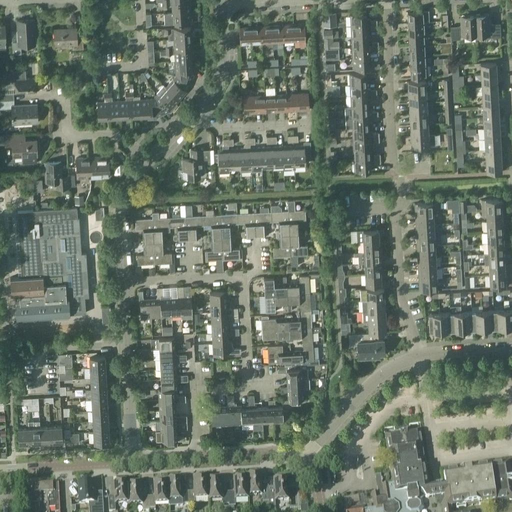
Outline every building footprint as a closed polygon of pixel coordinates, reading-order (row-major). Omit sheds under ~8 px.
[(172,12),(190,11),(190,1),(171,2),(172,12)] [(190,11),(172,12),(172,19),(165,19),(165,24),(191,23),(190,11)] [(424,22),(429,22),(429,11),(407,12),(408,23),(424,22)] [(351,26),(367,25),(367,14),(350,15),(351,26)] [(474,15),(476,35),(491,34),(491,38),(501,37),(500,25),(491,25),(489,23),(488,14),(474,15)] [(323,15),(324,27),(331,27),(331,15),(323,15)] [(461,36),(476,35),(474,15),(460,16),(461,26),(451,27),(451,39),(462,39),(461,36)] [(12,55),(23,54),(22,45),(36,45),(35,19),(17,20),(18,42),(11,42),(12,55)] [(409,34),(425,33),(424,22),(408,23),(409,34)] [(294,25),(294,42),(306,41),(305,24),(294,25)] [(273,43),(284,42),(283,25),(272,26),(273,43)] [(284,42),(294,42),(294,25),(283,25),(284,42)] [(351,37),(368,36),(367,25),(351,26),(351,37)] [(262,44),(273,43),(272,26),(261,27),(262,44)] [(173,39),(192,38),(192,27),(165,29),(166,33),(173,32),(173,39)] [(240,45),(251,44),(250,27),(239,28),(240,45)] [(251,44),(262,44),(261,27),(250,27),(251,44)] [(83,37),(77,37),(76,28),(54,29),(55,45),(72,44),(72,49),(84,49),(83,37)] [(409,45),(425,44),(425,33),(409,34),(409,45)] [(352,48),(368,47),(368,36),(351,37),(352,48)] [(174,50),(193,49),(192,38),(173,39),(174,46),(174,50)] [(410,55),(426,54),(425,44),(409,45),(410,55)] [(169,56),(169,46),(159,47),(159,50),(147,51),(148,62),(153,62),(153,57),(169,56)] [(352,58),(369,58),(368,47),(352,48),(352,58)] [(175,61),(193,60),(193,49),(174,50),(174,54),(175,61)] [(410,66),(427,65),(426,54),(410,55),(410,66)] [(353,70),(372,69),(374,68),(374,64),(374,62),(369,63),(369,58),(352,58),(353,70)] [(175,76),(181,78),(191,80),(194,73),(193,60),(175,61),(175,76)] [(481,74),(496,73),(496,62),(480,63),(481,74)] [(427,65),(410,66),(411,77),(427,76),(427,65)] [(15,83),(15,94),(36,93),(36,79),(27,79),(26,71),(3,72),(4,83),(15,83)] [(143,80),(141,71),(131,73),(133,83),(143,80)] [(113,73),(104,74),(105,87),(114,87),(113,73)] [(344,73),(325,74),(325,89),(345,89),(344,73)] [(366,84),(366,80),(371,79),(371,77),(370,73),(349,74),(350,85),(366,84)] [(481,85),(497,84),(496,73),(481,74),(481,85)] [(177,82),(181,78),(175,76),(166,87),(180,99),(187,91),(177,82)] [(408,93),(426,92),(425,80),(408,81),(408,93)] [(367,95),(370,95),(371,95),(371,90),(369,88),(367,89),(366,84),(350,85),(350,96),(367,95)] [(482,96),(497,95),(497,84),(481,85),(482,96)] [(166,87),(165,86),(163,85),(156,93),(159,96),(156,99),(162,113),(168,110),(170,111),(180,99),(166,87)] [(409,103),(426,102),(426,92),(408,93),(409,103)] [(288,111),(299,110),(298,94),(287,95),(288,111)] [(298,94),(299,110),(310,110),(309,94),(298,94)] [(277,111),(288,111),(287,95),(276,96),(277,111)] [(351,107),(367,106),(367,95),(350,96),(351,107)] [(482,107),(498,106),(497,95),(482,96),(482,107)] [(256,112),(267,112),(266,96),(255,97),(256,112)] [(267,112),(277,111),(276,96),(266,96),(267,112)] [(244,113),(256,112),(255,97),(243,97),(244,113)] [(131,119),(142,118),(141,99),(134,100),(130,100),(131,119)] [(142,118),(153,118),(156,117),(157,116),(162,113),(156,99),(141,99),(142,118)] [(120,119),(131,119),(130,100),(126,101),(119,101),(120,119)] [(16,101),(0,101),(0,108),(12,108),(13,124),(38,122),(37,104),(16,105),(16,101)] [(98,120),(109,120),(108,101),(97,102),(98,120)] [(109,120),(120,119),(119,101),(108,101),(109,120)] [(410,114),(427,113),(426,102),(409,103),(410,114)] [(346,118),(368,116),(367,106),(351,107),(345,107),(346,118)] [(483,117),(499,117),(498,106),(482,107),(483,117)] [(410,125),(428,124),(427,113),(410,114),(410,125)] [(369,127),(369,126),(368,123),(372,123),(373,121),(372,116),(368,116),(346,118),(347,128),(352,128),(369,127)] [(484,128),(499,127),(499,117),(483,117),(484,128)] [(411,136),(428,134),(428,124),(410,125),(411,136)] [(353,139),(369,138),(369,127),(352,128),(353,139)] [(484,139),(500,138),(499,127),(484,128),(484,139)] [(428,134),(411,136),(411,147),(434,145),(434,134),(428,134)] [(21,135),(5,136),(6,142),(12,141),(13,156),(22,155),(22,163),(36,162),(36,157),(38,157),(37,140),(22,141),(21,135)] [(369,144),(372,144),(374,143),(373,138),(369,138),(353,139),(353,150),(370,149),(369,144)] [(485,150),(500,149),(500,138),(484,139),(485,150)] [(293,146),(295,164),(306,163),(305,157),(311,157),(310,142),(303,142),(303,145),(293,146)] [(273,165),(284,164),(282,146),(272,147),(273,165)] [(284,164),(295,164),(293,146),(282,146),(284,164)] [(252,166),(262,166),(261,147),(251,148),(252,166)] [(262,166),(273,165),(272,147),(261,147),(262,166)] [(200,177),(199,170),(204,169),(204,164),(214,163),(214,148),(190,150),(191,159),(183,159),(184,171),(187,170),(188,178),(200,177)] [(241,167),(252,166),(251,148),(239,149),(241,167)] [(219,168),(230,168),(229,149),(218,150),(218,154),(219,164),(219,168)] [(230,168),(241,167),(239,149),(229,149),(230,168)] [(354,160),(370,160),(370,149),(353,150),(354,160)] [(485,161),(501,160),(500,149),(485,150),(485,161)] [(90,157),(90,172),(102,171),(102,176),(110,176),(109,156),(90,157)] [(85,172),(90,172),(90,157),(76,158),(78,178),(85,178),(85,172)] [(370,160),(354,160),(355,172),(371,171),(370,160)] [(501,160),(485,161),(486,172),(502,171),(501,160)] [(61,176),(61,170),(62,170),(61,161),(46,162),(47,170),(46,170),(47,182),(57,181),(58,188),(64,188),(69,187),(68,175),(61,176)] [(482,211),(504,210),(503,198),(481,200),(482,211)] [(290,233),(299,233),(299,220),(306,220),(306,210),(295,210),(294,200),(288,200),(290,233)] [(454,212),(459,212),(459,201),(448,201),(448,208),(453,208),(453,212),(454,212)] [(436,202),(425,203),(415,203),(415,214),(433,214),(433,210),(437,210),(436,202)] [(278,205),(271,205),(272,222),(279,221),(279,230),(277,231),(276,232),(276,237),(277,238),(279,238),(279,234),(290,233),(289,211),(282,211),(282,208),(278,205)] [(260,212),(254,212),(256,235),(269,234),(270,233),(269,230),(269,229),(265,230),(265,222),(272,222),(271,211),(268,212),(268,207),(260,207),(260,212)] [(15,213),(19,279),(8,279),(8,281),(8,280),(9,295),(9,296),(12,296),(14,318),(85,313),(83,286),(88,286),(85,253),(81,253),(81,243),(79,218),(77,218),(76,209),(15,213)] [(486,221),(504,220),(504,210),(482,211),(482,217),(486,217),(486,221)] [(170,217),(166,217),(159,218),(158,212),(152,212),(153,218),(154,242),(164,241),(164,244),(167,244),(167,243),(167,238),(166,237),(164,237),(163,228),(170,227),(170,217)] [(243,236),(256,235),(254,212),(237,213),(238,224),(245,223),(245,231),(243,231),(242,232),(242,235),(243,236)] [(231,224),(238,224),(237,213),(220,214),(222,237),(231,236),(231,241),(234,240),(235,239),(235,234),(234,233),(231,233),(231,224)] [(212,237),(222,237),(220,214),(203,215),(204,226),(211,225),(212,234),(209,234),(208,236),(208,241),(209,242),(212,242),(212,237)] [(416,225),(434,224),(433,214),(415,214),(416,225)] [(197,226),(204,226),(203,215),(187,216),(188,240),(200,239),(202,237),(202,235),(201,234),(198,234),(197,226)] [(175,240),(188,240),(187,216),(170,217),(170,227),(177,227),(177,235),(175,235),(174,236),(174,239),(175,240)] [(144,242),(154,242),(153,218),(136,219),(136,229),(144,229),(144,242)] [(487,232),(505,231),(504,220),(486,221),(487,232)] [(416,236),(434,235),(434,224),(416,225),(416,236)] [(363,242),(381,241),(381,230),(357,231),(358,242),(363,242)] [(488,243),(505,242),(505,231),(487,232),(488,243)] [(274,257),(291,256),(290,233),(279,234),(279,238),(280,247),(273,248),(274,257)] [(299,233),(290,233),(292,267),(298,266),(297,256),(308,255),(307,245),(300,246),(299,237),(304,237),(305,235),(305,234),(304,233),(299,233)] [(417,247),(435,246),(434,235),(416,236),(417,247)] [(232,250),(231,241),(231,236),(222,237),(223,260),(240,259),(239,249),(232,250)] [(206,261),(223,260),(222,237),(212,237),(212,242),(213,250),(205,251),(206,261)] [(165,253),(164,244),(164,241),(154,242),(155,264),(173,263),(172,252),(165,253)] [(364,252),(382,251),(381,241),(363,242),(364,252)] [(138,265),(155,264),(154,242),(144,242),(145,254),(138,255),(138,265)] [(488,254),(506,253),(505,242),(488,243),(488,254)] [(418,258),(435,257),(435,246),(417,247),(418,258)] [(365,263),(382,262),(382,251),(364,252),(365,263)] [(489,265),(507,263),(506,253),(488,254),(489,265)] [(418,268),(436,268),(435,257),(418,258),(418,268)] [(310,266),(310,270),(319,270),(319,261),(315,261),(315,263),(312,266),(310,266)] [(365,274),(383,273),(382,262),(365,263),(365,274)] [(489,275),(507,274),(507,263),(489,265),(489,275)] [(419,279),(437,278),(436,268),(418,268),(419,279)] [(287,284),(288,294),(310,293),(309,277),(319,277),(319,273),(309,274),(309,275),(300,276),(300,283),(287,284)] [(383,273),(365,274),(366,285),(384,284),(383,273)] [(508,286),(507,274),(489,275),(490,287),(508,286)] [(465,288),(474,287),(473,276),(465,277),(465,281),(465,283),(465,288)] [(274,277),(264,278),(265,296),(288,294),(287,284),(287,277),(283,278),(283,284),(275,285),(274,277)] [(437,278),(419,279),(419,290),(443,289),(443,283),(437,284),(437,278)] [(362,301),(384,299),(384,288),(361,290),(362,301)] [(142,291),(139,291),(139,300),(140,300),(141,316),(152,316),(151,299),(143,300),(142,291)] [(235,291),(210,292),(211,303),(227,302),(227,295),(235,295),(235,291)] [(302,311),(311,310),(310,293),(288,294),(288,305),(301,304),(302,311)] [(276,305),(288,305),(288,294),(265,296),(266,313),(276,312),(276,305)] [(181,298),(182,314),(193,313),(192,297),(181,298)] [(162,315),(172,315),(172,298),(161,299),(162,315)] [(172,315),(182,314),(181,298),(172,298),(172,315)] [(161,299),(152,299),(151,299),(152,316),(162,315),(161,299)] [(362,312),(368,311),(385,310),(384,299),(362,301),(362,312)] [(211,313),(228,312),(227,302),(211,303),(211,313)] [(289,318),(289,328),(312,327),(311,313),(319,313),(318,310),(311,310),(302,311),(302,318),(293,318),(289,318)] [(368,322),(386,321),(385,310),(368,311),(368,322)] [(484,329),(494,328),(493,310),(483,311),(484,329)] [(494,328),(505,328),(504,310),(493,310),(494,328)] [(473,329),(484,329),(483,311),(472,312),(473,329)] [(212,323),(228,322),(228,312),(211,313),(212,323)] [(451,331),(462,330),(461,312),(450,313),(451,331)] [(462,330),(473,329),(472,312),(461,312),(462,330)] [(429,332),(441,331),(440,313),(428,314),(429,332)] [(441,331),(451,331),(450,313),(440,313),(441,331)] [(289,318),(293,318),(293,315),(291,314),(286,315),(285,316),(285,318),(262,320),(263,330),(289,328),(289,318)] [(386,321),(368,322),(369,333),(376,333),(386,332),(386,321)] [(212,333),(229,332),(228,322),(212,323),(212,333)] [(321,327),(312,327),(289,328),(290,338),(294,338),(303,337),(303,345),(313,344),(312,332),(321,331),(321,327)] [(294,340),(294,338),(290,338),(289,328),(263,330),(263,340),(286,338),(286,341),(288,342),(292,342),(294,340)] [(213,343),(232,342),(230,342),(229,332),(212,333),(213,343)] [(376,340),(376,333),(350,334),(350,345),(358,345),(359,358),(379,357),(379,354),(384,354),(383,340),(376,340)] [(160,349),(176,348),(175,338),(159,339),(160,349)] [(232,342),(213,343),(214,354),(230,353),(230,354),(240,353),(240,349),(234,349),(232,348),(232,342)] [(292,362),(292,365),(292,366),(301,365),(300,362),(314,361),(313,344),(303,345),(304,352),(291,352),(292,362)] [(292,362),(291,352),(283,353),(282,345),(267,346),(268,363),(292,362)] [(160,349),(160,359),(176,358),(176,348),(160,349)] [(90,368),(105,367),(105,355),(89,356),(90,368)] [(177,369),(177,362),(176,358),(160,359),(161,370),(177,369)] [(90,378),(106,377),(105,367),(90,368),(90,378)] [(287,368),(278,369),(279,373),(288,373),(288,380),(308,379),(307,370),(304,370),(303,368),(287,369),(287,368)] [(177,369),(161,370),(161,380),(178,379),(177,369)] [(91,389),(106,388),(106,377),(90,378),(91,389)] [(178,389),(178,382),(178,379),(161,380),(162,390),(175,389),(178,389)] [(289,390),(305,389),(309,389),(309,379),(308,379),(288,380),(289,390)] [(92,400),(107,399),(106,388),(91,389),(92,400)] [(176,399),(175,389),(162,390),(159,390),(159,400),(176,399)] [(285,403),(291,408),(292,407),(292,405),(301,405),(301,400),(305,400),(305,389),(289,390),(289,401),(287,401),(285,403)] [(92,411),(108,410),(107,399),(92,400),(92,411)] [(176,410),(176,403),(176,399),(159,400),(160,411),(176,410)] [(291,408),(285,403),(283,405),(283,406),(273,407),(273,423),(290,422),(289,409),(291,408)] [(233,422),(232,406),(222,407),(223,423),(233,422)] [(243,422),(242,409),(242,406),(232,406),(233,422),(243,422)] [(212,423),(223,423),(222,407),(211,408),(212,423)] [(263,424),(273,423),(273,407),(263,408),(263,424)] [(252,408),(242,409),(243,430),(253,430),(252,408)] [(264,431),(263,424),(263,408),(252,408),(254,432),(264,431)] [(93,422),(108,421),(108,410),(92,411),(93,422)] [(177,420),(176,410),(160,411),(160,421),(177,420)] [(299,415),(295,419),(300,424),(304,420),(299,415)] [(161,431),(177,430),(177,420),(160,421),(161,431)] [(33,421),(28,421),(29,428),(30,444),(41,443),(40,428),(33,428),(33,421)] [(93,432),(109,431),(108,421),(93,422),(93,432)] [(303,423),(298,429),(303,433),(308,427),(303,423)] [(51,427),(52,442),(63,442),(62,426),(51,427)] [(41,443),(52,442),(51,427),(40,428),(41,443)] [(19,444),(30,444),(29,428),(18,429),(19,444)] [(511,496),(511,478),(509,462),(445,471),(447,484),(430,486),(421,429),(406,431),(406,430),(400,431),(400,432),(385,434),(393,492),(390,492),(389,491),(371,493),(372,498),(360,499),(359,496),(345,498),(346,508),(341,508),(341,511),(474,511),(470,511),(451,511),(450,506),(511,496)] [(161,431),(156,431),(156,442),(186,440),(186,436),(178,436),(177,430),(161,431)] [(109,431),(93,432),(94,443),(109,442),(109,431)] [(447,452),(498,445),(497,434),(446,440),(447,452)] [(269,502),(268,494),(268,488),(261,488),(261,474),(247,474),(247,477),(248,494),(262,494),(262,502),(269,502)] [(195,503),(195,498),(208,497),(207,479),(207,476),(193,477),(194,492),(188,492),(189,504),(195,503)] [(248,497),(248,494),(247,477),(233,478),(234,493),(228,493),(229,504),(229,506),(235,506),(234,498),(248,497)] [(189,504),(188,492),(182,492),(181,478),(168,479),(168,481),(169,499),(182,499),(183,504),(189,504)] [(229,504),(228,493),(223,493),(222,478),(207,479),(208,497),(208,500),(223,499),(223,505),(229,504)] [(268,494),(269,502),(269,511),(276,511),(276,499),(289,499),(288,478),(274,479),(275,493),(268,494)] [(113,482),(114,496),(108,496),(109,511),(116,511),(116,503),(129,502),(128,483),(128,481),(113,482)] [(169,502),(169,499),(168,481),(153,482),(154,497),(149,497),(149,511),(155,511),(155,503),(169,502)] [(95,495),(94,482),(78,483),(80,503),(91,503),(92,511),(103,511),(103,494),(95,495)] [(149,511),(149,497),(142,497),(141,483),(128,483),(129,502),(129,505),(143,504),(143,511),(149,511)] [(60,511),(58,484),(31,485),(31,489),(29,489),(30,511),(60,511)]
